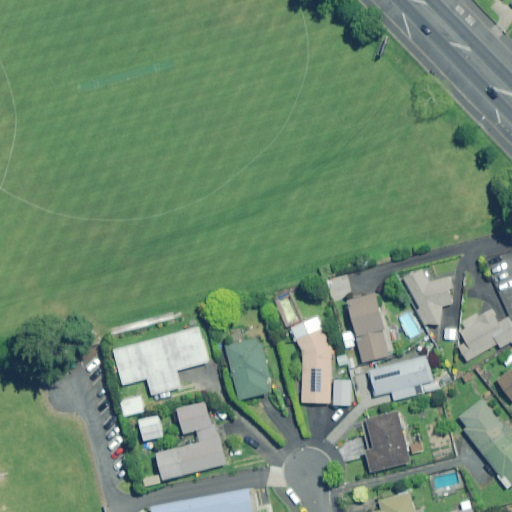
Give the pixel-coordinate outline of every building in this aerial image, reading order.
[(423,325),(424,327),(427,325),(442,326),(442,309),(453,306),(449,291),(452,290),(448,278),(429,283),(423,269),(403,278),(418,310),(416,311),(423,325)] [(392,356),(376,295),(348,302),(364,363),(392,356)] [(479,317),(477,313),(460,323),(464,330),(460,332),(466,343),(458,348),(467,363),(497,345),(500,349),(511,341),(511,326),(507,318),(499,324),(491,310),(479,317)] [(208,363),(199,328),(114,351),(123,386),(147,380),(152,396),(181,388),(177,371),(208,363)] [(315,330),(299,339),(294,330),(289,333),(295,344),(296,343),(303,353),(302,381),(295,380),(294,399),(301,399),(301,404),(332,405),(350,406),(351,381),(333,380),(333,362),(315,330)] [(258,345),(256,339),(226,347),(240,401),(269,394),(265,379),(270,378),(261,344),(258,345)] [(357,357),(346,359),(345,355),(335,357),(338,367),(347,365),(348,370),(359,368),(357,357)] [(432,384),(428,369),(434,368),(431,357),(425,358),(417,360),(416,356),(404,359),(405,363),(369,371),(375,397),(392,393),(394,401),(416,396),(414,388),(420,387),(422,394),(439,390),(437,382),(432,384)] [(511,370),(497,382),(511,402),(511,370)] [(145,412),(141,396),(120,402),(124,418),(145,412)] [(511,487),(511,441),(482,401),(456,420),(508,490),(511,487)] [(215,425),(212,425),(206,402),(176,410),(183,435),(196,432),(200,444),(157,456),(164,482),(226,464),(219,437),(215,425)] [(411,463),(399,413),(366,421),(373,450),(366,452),(371,473),(411,463)] [(163,438),(159,417),(139,421),(144,442),(163,438)] [(414,511),(409,493),(379,501),(382,511),(378,511),(414,511)] [(191,511),(254,511),(252,501),(191,511)] [(460,504),(462,511),(461,511),(471,511),(471,510),(469,501),(460,504)]
